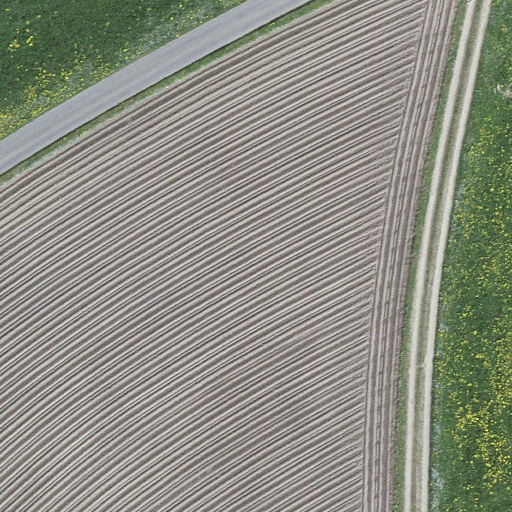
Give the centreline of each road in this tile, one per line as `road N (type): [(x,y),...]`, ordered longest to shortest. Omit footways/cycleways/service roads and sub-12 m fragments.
road 1 (track): [(420,511),(418,375),(487,0)]
road 2 (track): [(0,172),(288,0)]
